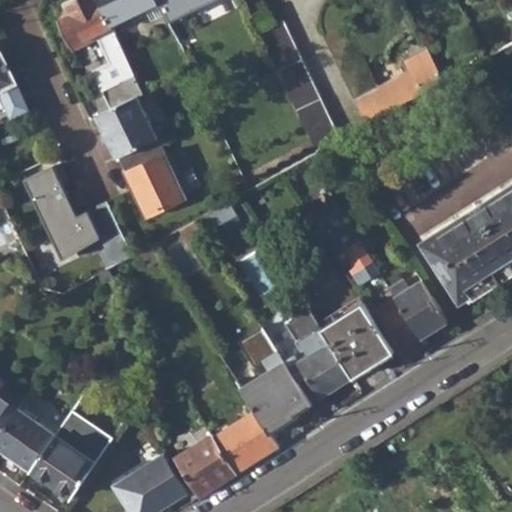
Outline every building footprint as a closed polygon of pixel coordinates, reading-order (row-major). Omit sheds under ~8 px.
[(103,89),(113,110),(140,96),(145,94),(113,27),(99,0),(70,0),(67,2),(61,23),(74,50),(101,37),(122,80),(103,89)] [(99,0),(113,27),(162,3),(160,0),(99,0)] [(215,0),(160,0),(162,3),(170,21),(215,0)] [(246,0),(253,15),(262,10),(256,0),(246,0)] [(262,32),(318,151),(333,143),(342,138),(285,20),(262,32)] [(374,92),(385,114),(444,81),(427,47),(407,58),(413,71),(380,89),(347,23),(323,35),(356,101),(374,92)] [(0,90),(3,96),(11,113),(28,105),(2,50),(0,49),(0,90)] [(159,137),(140,96),(113,110),(100,115),(120,156),(159,137)] [(120,156),(128,174),(168,154),(159,137),(120,156)] [(188,198),(168,154),(128,174),(149,217),(188,198)] [(511,176),(421,235),(462,298),(511,265),(511,176)] [(95,220),(113,211),(107,200),(90,208),(95,220)] [(95,220),(116,262),(133,253),(113,211),(95,220)] [(329,222),(347,250),(359,269),(372,261),(343,213),(329,222)] [(176,229),(189,250),(207,239),(195,219),(176,229)] [(359,269),(347,250),(336,257),(349,276),(359,269)] [(392,292),(421,337),(449,319),(424,281),(411,288),(406,280),(391,290),(392,292)] [(377,308),(389,328),(407,355),(425,344),(421,337),(392,292),(391,290),(389,286),(382,291),(388,301),(377,308)] [(337,319),(322,328),(353,377),(397,350),(362,296),(333,313),(337,319)] [(298,360),(322,397),(353,377),(322,328),(309,308),(293,318),(305,335),(310,332),(319,346),(298,360)] [(256,409),(270,431),(298,415),(296,413),(311,403),(284,360),(242,386),(256,409)] [(0,435),(19,407),(0,394),(0,392),(8,382),(0,376),(0,435)] [(0,435),(0,446),(31,468),(56,433),(19,407),(0,435)] [(31,468),(72,497),(97,461),(114,435),(73,407),(56,433),(31,468)] [(256,409),(214,435),(237,471),(279,444),(270,431),(256,409)] [(177,454),(202,494),(237,471),(214,435),(212,432),(177,454)] [(116,483),(134,511),(152,511),(189,490),(165,452),(116,483)]
